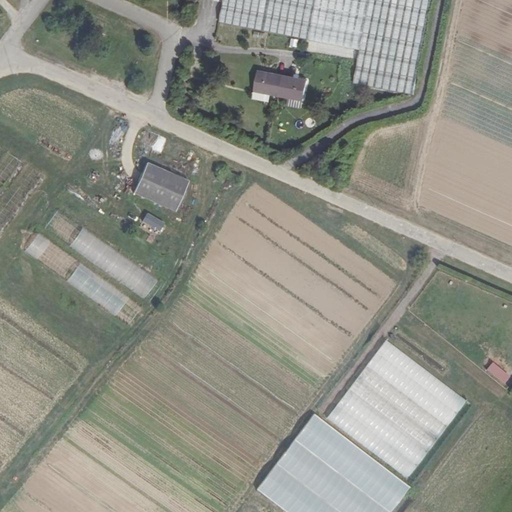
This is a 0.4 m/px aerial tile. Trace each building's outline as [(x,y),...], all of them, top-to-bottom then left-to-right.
[(413,94),(431,0),(224,0),(220,22),(360,50),(354,83),(407,93),(413,94)] [(303,101),(307,80),(258,71),(254,91),(303,101)] [(190,113),(192,107),(179,101),(177,107),(190,113)] [(187,181),(146,163),(133,193),(174,211),(187,181)] [(87,256),(99,237),(73,222),(62,241),(87,256)] [(39,260),(51,240),(37,232),(26,252),(39,260)] [(132,290),(147,297),(156,277),(141,271),(132,290)] [(256,492),(285,511),(390,511),(412,480),(414,481),(461,414),(458,412),(467,398),(383,340),(360,373),(352,368),(341,383),(321,411),(328,415),(325,420),(312,411),(256,492)] [(504,383),(511,375),(493,361),(486,369),(504,383)]
